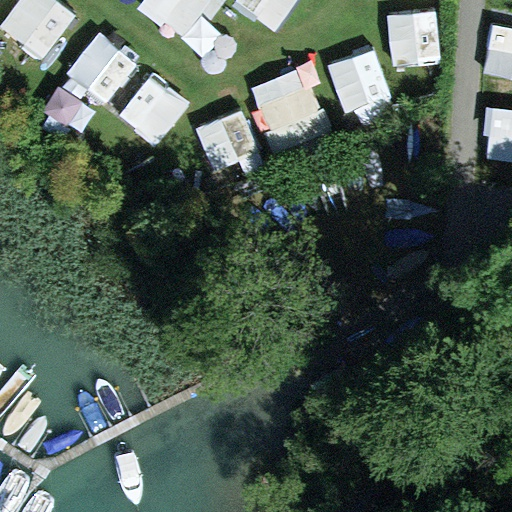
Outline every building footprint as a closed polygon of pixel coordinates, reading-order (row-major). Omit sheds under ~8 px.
[(64,0),(25,0),(9,41),(58,60),(79,6),(64,0)] [(511,63),(511,14),(504,13),(496,61),(511,63)] [(105,32),(69,74),(108,108),(144,67),(105,32)] [(309,69),(255,91),(281,154),(335,132),(309,69)] [(156,78),(124,120),(162,149),(194,107),(156,78)] [(220,171),(263,152),(246,111),(203,130),(220,171)]
